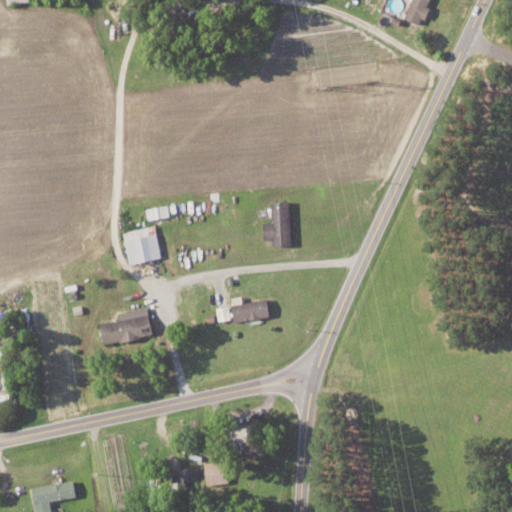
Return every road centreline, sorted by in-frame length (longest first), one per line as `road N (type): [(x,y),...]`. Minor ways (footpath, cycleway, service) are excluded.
road 1 (tertiary): [(483,0),(347,292)]
road 2 (residential): [(0,437),(314,373)]
road 3 (tertiary): [(347,292),(314,373),(299,511)]
